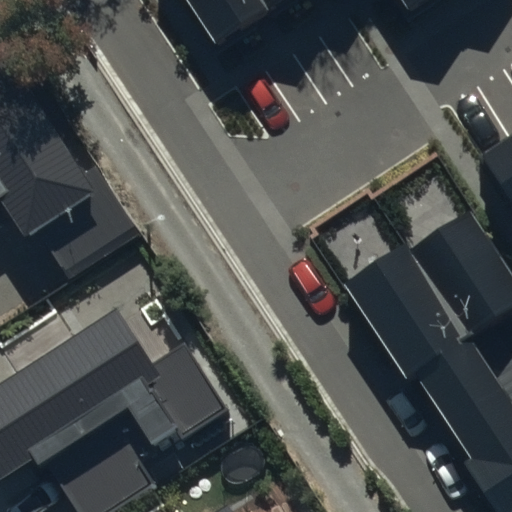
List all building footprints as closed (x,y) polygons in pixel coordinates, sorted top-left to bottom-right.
[(187,0),(216,43),(280,0),(398,0),(407,13),(426,0),(187,0)] [(0,201),(23,237),(36,228),(67,276),(138,230),(94,162),(83,169),(5,50),(0,53),(0,201)] [(511,137),(482,157),(511,202),(511,137)] [(406,245),(344,286),(407,381),(418,374),(473,457),(463,463),(494,511),(511,511),(511,355),(491,324),(511,310),(511,274),(471,213),(411,253),(406,245)] [(116,311),(0,385),(0,480),(39,455),(76,511),(114,511),(158,484),(145,463),(183,438),(190,449),(234,421),(183,342),(150,363),(116,311)] [(234,511),(228,503),(214,511),(234,511)]
